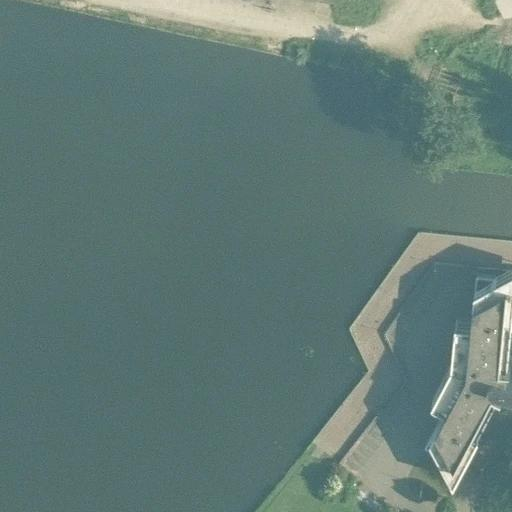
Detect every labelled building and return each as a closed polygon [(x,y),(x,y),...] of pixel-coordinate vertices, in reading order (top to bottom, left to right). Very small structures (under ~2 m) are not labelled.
[(250,0),(250,5),(271,9),(272,0),(250,0)] [(272,0),(271,9),(292,14),(294,0),(272,0)] [(294,0),(292,14),(313,18),(316,0),(294,0)] [(316,0),(313,18),(334,23),(339,0),(316,0)] [(339,0),(334,23),(355,27),(361,0),(339,0)] [(361,0),(355,27),(377,31),(383,0),(361,0)] [(400,0),(383,0),(377,31),(399,36),(406,1),(400,0)] [(424,446),(440,455),(453,480),(461,466),(472,471),(461,465),(500,391),(501,392),(502,391),(500,390),(503,383),(511,386),(511,385),(511,372),(507,371),(508,363),(510,364),(510,362),(508,362),(511,322),(511,265),(494,276),(475,274),(470,334),(458,333),(455,362),(447,377),(458,382),(424,446)]
